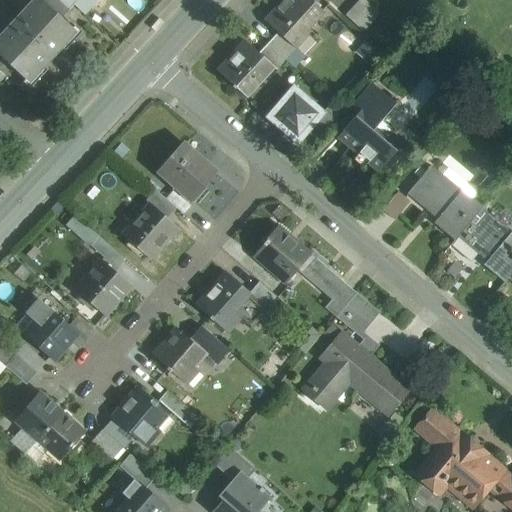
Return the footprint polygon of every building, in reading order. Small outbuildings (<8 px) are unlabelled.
[(42,0),(34,0),(0,37),(0,55),(27,80),(41,64),(43,66),(61,47),(59,45),(74,29),(62,18),(42,0)] [(70,9),(59,0),(42,0),(62,18),(70,9)] [(78,0),(59,0),(70,9),(78,0)] [(323,11),(310,0),(284,0),(266,20),(278,31),(292,44),(293,44),(323,11)] [(379,13),(364,0),(358,0),(345,14),(362,31),(379,13)] [(278,31),(267,43),(285,60),(296,47),(293,44),(292,44),(278,31)] [(247,41),(219,71),(232,84),(231,85),(234,88),(236,87),(246,96),(258,83),(254,80),(270,63),(270,62),(259,52),(247,41)] [(285,60),(267,43),(259,52),(270,62),(270,63),(276,69),(285,60)] [(356,148),(382,119),(395,103),(374,85),(358,102),(363,106),(340,134),(356,148)] [(293,87),(267,117),(285,132),(298,143),(308,132),(324,113),(323,112),(293,87)] [(331,103),(323,112),(324,113),(308,132),(316,140),(340,112),(331,103)] [(382,119),(356,148),(381,169),(406,140),(382,119)] [(215,171),(182,142),(158,170),(192,199),(215,171)] [(461,190),(431,165),(407,193),(408,194),(411,190),(440,215),(434,223),(454,240),(458,236),(482,208),(483,206),(462,189),(461,190)] [(166,198),(156,189),(147,200),(151,203),(152,202),(167,216),(175,206),(166,198)] [(191,205),(174,190),(166,198),(175,206),(184,213),(191,205)] [(395,218),(409,200),(398,191),(384,208),(395,218)] [(151,203),(124,234),(149,257),(166,237),(169,239),(177,230),(164,218),(167,216),(152,202),(151,203)] [(511,232),(482,208),(458,236),(487,261),(483,265),(504,282),(508,278),(511,272),(511,230),(511,231),(511,232)] [(278,226),(263,243),(265,244),(256,255),(282,278),(293,265),(305,276),(307,273),(324,288),(335,275),(278,226)] [(119,252),(98,234),(90,243),(111,261),(119,252)] [(130,284),(101,259),(75,289),(104,314),(130,284)] [(249,292),(227,272),(208,294),(210,296),(200,307),(224,328),(236,314),(246,322),(261,304),(249,293),(249,292)] [(249,292),(249,293),(261,304),(266,309),(277,296),(260,280),(249,292)] [(345,284),(326,307),(336,317),(349,302),(355,293),(345,284)] [(375,308),(357,293),(355,293),(349,302),(367,317),(375,308)] [(35,296),(22,310),(27,315),(40,301),(35,296)] [(52,312),(40,301),(27,315),(33,320),(40,326),(52,312)] [(367,317),(349,302),(336,317),(354,333),(367,317)] [(77,334),(52,312),(40,326),(33,320),(23,332),(54,360),(55,359),(53,358),(75,334),(76,335),(77,334)] [(229,350),(202,326),(190,340),(203,352),(202,353),(216,365),(229,350)] [(190,340),(177,329),(176,330),(179,332),(169,344),(166,341),(153,356),(167,368),(166,369),(170,372),(171,371),(183,382),(196,367),(192,364),(202,353),(203,352),(190,340)] [(358,347),(341,333),(321,358),(326,363),(308,385),(325,399),(343,377),(388,414),(408,390),(368,356),(366,358),(356,350),(358,347)] [(16,354),(0,340),(0,361),(5,366),(16,355),(16,354)] [(46,363),(25,344),(16,354),(16,355),(37,373),(46,363)] [(37,373),(16,355),(5,366),(26,385),(37,373)] [(157,404),(138,388),(113,417),(145,445),(158,430),(153,425),(164,413),(156,406),(157,404)] [(191,411),(168,391),(159,401),(182,421),(191,411)] [(61,413),(39,394),(16,420),(38,439),(61,413)] [(462,434),(432,409),(415,429),(437,448),(414,474),(434,491),(446,477),(464,493),(468,489),(480,499),(489,489),(497,479),(502,483),(505,479),(510,483),(511,479),(511,477),(504,471),(505,470),(487,455),(487,454),(462,433),(462,434)] [(83,433),(61,413),(38,439),(60,459),(83,433)] [(122,447),(102,430),(92,442),(112,459),(122,447)] [(256,469),(229,446),(214,464),(232,480),(240,471),(248,478),(256,469)] [(156,477),(130,454),(119,467),(134,480),(139,484),(139,483),(146,489),(156,477)] [(248,478),(240,471),(232,480),(222,492),(227,496),(223,500),(213,511),(257,511),(270,498),(248,478)] [(511,479),(510,483),(505,479),(502,483),(497,479),(489,489),(511,508),(511,479)] [(146,489),(139,483),(139,484),(134,480),(122,493),(127,497),(113,511),(157,511),(159,510),(164,505),(146,489)] [(222,492),(218,496),(223,500),(227,496),(222,492)]
